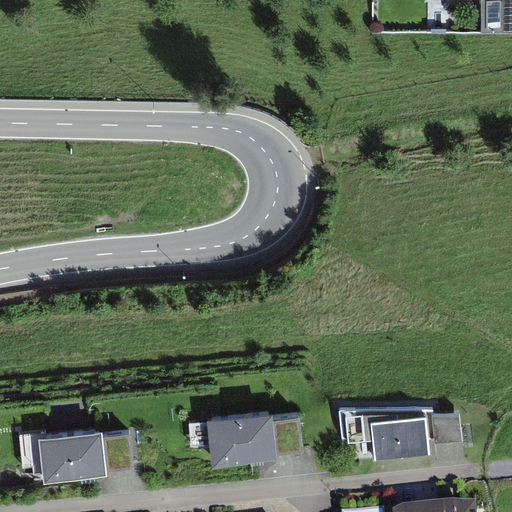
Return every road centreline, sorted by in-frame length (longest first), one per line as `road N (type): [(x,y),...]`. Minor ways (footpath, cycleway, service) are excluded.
road 1 (tertiary): [(0,123),(234,128),(264,144),(282,171),(283,190),(263,231),(236,244),(0,270)]
road 2 (residential): [(52,511),(488,469)]
